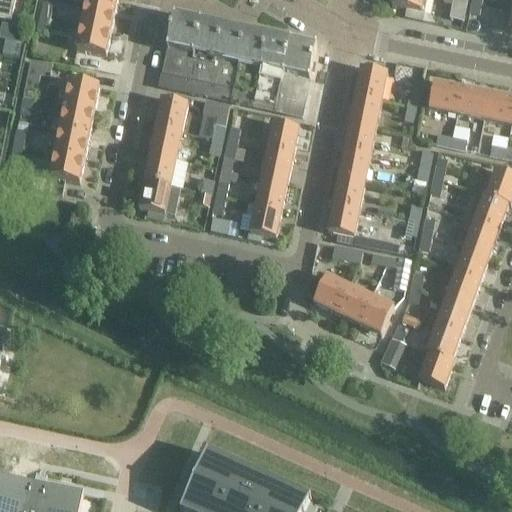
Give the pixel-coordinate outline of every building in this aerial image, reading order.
[(15,0),(0,0),(0,22),(10,25),(15,0)] [(87,0),(86,8),(114,15),(117,0),(87,0)] [(393,0),(391,11),(430,19),(433,0),(393,0)] [(453,0),(449,23),(462,26),(467,0),(453,0)] [(468,18),(469,18),(478,20),(481,4),(472,1),(468,18)] [(42,6),(39,20),(50,22),(53,8),(42,6)] [(86,8),(81,29),(110,37),(114,15),(86,8)] [(39,21),(35,38),(46,40),(50,22),(39,20),(39,21)] [(160,93),(186,98),(200,27),(175,22),(160,93)] [(1,26),(0,31),(0,40),(19,44),(22,31),(1,26)] [(200,27),(186,98),(208,103),(223,32),(200,27)] [(105,61),(110,37),(81,29),(76,55),(105,61)] [(223,32),(208,103),(230,108),(244,36),(223,32)] [(244,36),(230,108),(253,112),(268,41),(244,36)] [(268,41),(253,112),(275,117),(290,46),(268,41)] [(4,44),(1,58),(18,62),(18,61),(21,49),(21,47),(4,44)] [(290,46),(275,117),(301,123),(316,51),(290,46)] [(29,66),(22,104),(33,105),(33,104),(35,104),(39,81),(49,83),(52,71),(29,66)] [(361,74),(356,99),(382,104),(387,79),(361,74)] [(411,85),(407,107),(417,108),(421,87),(411,85)] [(70,87),(65,109),(94,114),(99,93),(70,87)] [(428,114),(456,120),(460,94),(434,88),(428,114)] [(460,94),(456,120),(482,125),(488,100),(460,94)] [(356,99),(350,127),(376,131),(382,104),(356,99)] [(511,104),(488,100),(482,125),(511,131),(511,127),(511,104)] [(22,104),(19,119),(29,121),(31,112),(33,105),(22,104)] [(161,105),(155,135),(181,140),(187,110),(161,105)] [(204,107),(202,119),(216,122),(214,129),(225,131),(229,111),(204,107)] [(403,127),(413,129),(417,108),(407,107),(403,127)] [(65,109),(60,133),(89,140),(94,114),(65,109)] [(202,119),(197,142),(211,145),(211,146),(222,148),(225,131),(214,129),(216,122),(202,119)] [(350,127),(345,152),(371,157),(376,131),(350,127)] [(271,129),(266,155),(293,161),(298,135),(271,129)] [(229,132),(225,151),(236,153),(240,134),(229,132)] [(55,159),(84,165),(89,141),(89,140),(60,133),(55,159)] [(15,134),(12,149),(23,151),(26,136),(15,134)] [(155,135),(149,161),(175,167),(181,140),(155,135)] [(436,140),(434,149),(434,150),(449,153),(451,143),(436,140)] [(402,142),(400,152),(406,153),(408,143),(402,142)] [(451,143),(449,153),(465,157),(467,146),(451,143)] [(208,159),(219,162),(222,148),(211,146),(208,159)] [(12,149),(9,167),(19,169),(23,151),(12,149)] [(223,163),(221,175),(231,177),(234,166),(242,167),(245,155),(236,153),(225,151),(223,163)] [(490,151),(488,161),(503,164),(506,154),(490,151)] [(345,152),(339,183),(365,187),(371,157),(345,152)] [(511,155),(506,154),(503,164),(511,165),(511,155)] [(266,155),(260,182),(287,187),(293,161),(266,155)] [(421,156),(418,171),(429,173),(432,158),(421,156)] [(79,189),(84,165),(55,159),(50,183),(79,189)] [(149,161),(144,187),(170,192),(175,167),(149,161)] [(435,170),(432,183),(443,185),(446,172),(435,170)] [(415,186),(425,188),(426,188),(429,173),(418,171),(415,186)] [(221,175),(215,201),(225,203),(229,185),(230,185),(231,177),(221,175)] [(511,181),(494,175),(484,201),(508,211),(510,212),(511,207),(511,181)] [(247,210),(254,211),(282,216),(287,187),(260,182),(256,201),(249,199),(247,210)] [(339,183),(333,212),(359,217),(365,187),(339,183)] [(429,200),(430,200),(439,202),(443,185),(432,183),(429,200)] [(203,184),(200,198),(210,200),(213,186),(203,184)] [(170,192),(144,187),(138,214),(164,220),(164,219),(174,221),(179,194),(170,192)] [(200,198),(197,214),(196,213),(193,226),(204,229),(210,200),(200,198)] [(482,200),(473,227),(498,238),(508,211),(484,201),(482,200)] [(215,201),(212,218),(222,220),(225,203),(215,201)] [(276,244),(282,216),(254,211),(248,239),(253,240),(261,241),(276,244)] [(411,211),(408,225),(418,227),(421,213),(411,211)] [(354,243),(359,217),(333,212),(328,238),(354,243)] [(209,235),(208,236),(225,240),(228,225),(223,224),(211,222),(209,235)] [(424,224),(421,237),(432,239),(434,226),(424,224)] [(405,240),(415,242),(418,227),(408,225),(405,240)] [(473,227),(463,253),(489,263),(498,238),(473,227)] [(418,254),(419,254),(429,256),(432,239),(421,237),(418,254)] [(247,238),(245,245),(259,247),(261,241),(253,240),(248,239),(247,238)] [(360,269),(362,257),(333,252),(331,264),(360,269)] [(463,253),(455,278),(481,286),(489,263),(463,253)] [(371,259),(369,269),(383,272),(385,261),(371,259)] [(392,294),(404,296),(405,296),(411,267),(398,264),(385,261),(383,272),(396,274),(392,294)] [(455,278),(446,303),(471,313),(481,286),(455,278)] [(413,279),(410,295),(420,297),(423,280),(413,279)] [(313,309),(339,321),(352,293),(326,282),(313,309)] [(352,293),(339,321),(362,331),(370,302),(352,293)] [(407,309),(408,309),(418,310),(420,297),(410,295),(407,309)] [(370,302),(362,331),(380,340),(389,321),(394,312),(382,306),(383,302),(373,297),(370,302)] [(446,303),(436,329),(462,338),(471,313),(446,303)] [(422,327),(407,321),(404,320),(400,330),(404,332),(405,330),(412,333),(412,334),(415,336),(415,334),(418,335),(422,327)] [(426,358),(428,359),(429,358),(451,366),(462,338),(436,329),(426,358)] [(399,330),(392,345),(400,349),(407,334),(399,330)] [(405,351),(400,349),(392,345),(381,368),(394,374),(405,351)] [(454,367),(451,366),(429,358),(428,359),(419,385),(444,394),(454,367)] [(203,474),(186,511),(304,511),(308,504),(209,460),(206,467),(205,471),(203,474)] [(0,511),(76,511),(79,500),(39,492),(0,483),(0,511)]
